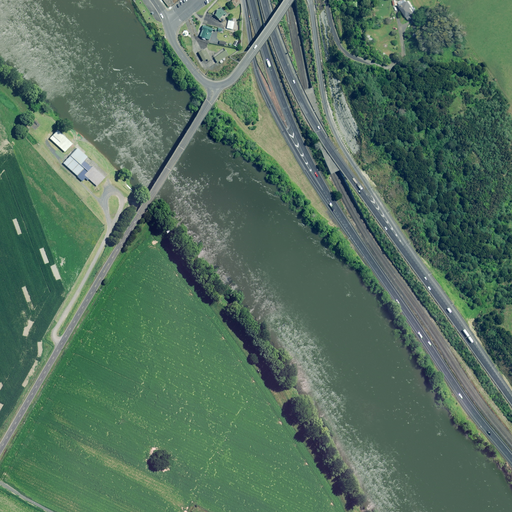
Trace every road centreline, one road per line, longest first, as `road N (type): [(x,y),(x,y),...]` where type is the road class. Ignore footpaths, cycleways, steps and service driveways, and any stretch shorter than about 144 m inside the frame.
road 1 (tertiary): [(213,86),(0,449)]
road 2 (trunk): [(264,0),(309,114),(474,347)]
road 3 (trunk): [(311,0),(338,133),(474,347)]
road 4 (trunk): [(511,461),(343,216)]
road 5 (trunk): [(343,216),(262,84),(243,0)]
road 6 (trunk): [(343,216),(294,124),(253,0)]
